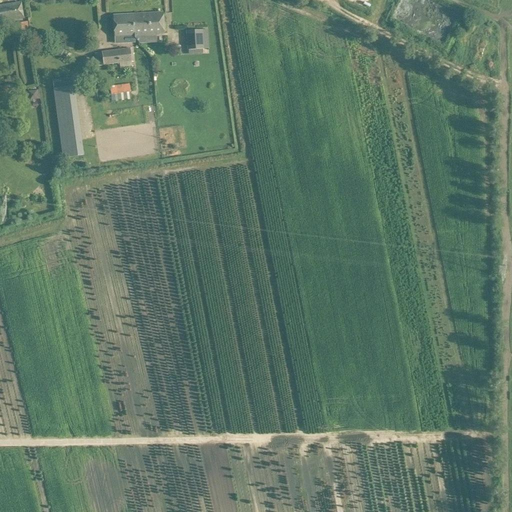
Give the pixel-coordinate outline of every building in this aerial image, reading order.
[(0,6),(0,22),(24,18),(21,3),(0,6)] [(113,16),(114,26),(114,37),(164,34),(163,13),(113,16)] [(187,31),(188,50),(203,49),(202,30),(187,31)] [(125,62),(126,66),(131,65),(131,61),(130,49),(102,52),(103,65),(125,62)] [(0,85),(0,96),(0,97),(18,95),(16,84),(0,85)] [(129,90),(128,84),(109,86),(111,101),(130,98),(129,90)] [(73,86),(53,89),(63,158),(83,156),(73,86)]
